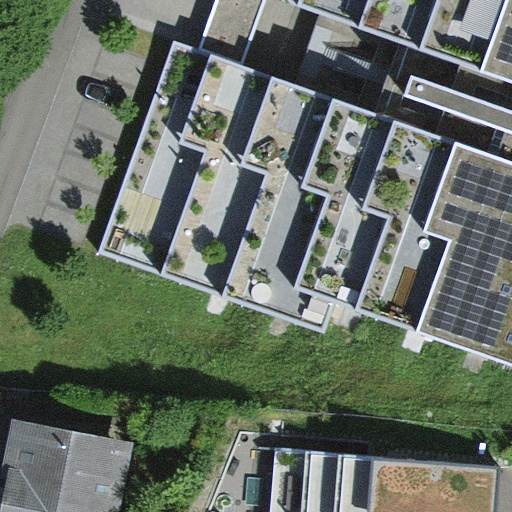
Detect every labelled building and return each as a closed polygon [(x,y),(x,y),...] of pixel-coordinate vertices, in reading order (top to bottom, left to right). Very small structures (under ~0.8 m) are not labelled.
[(266,0),(218,0),(200,50),(242,66),(266,0)] [(295,0),(294,4),(355,27),(364,0),(295,0)] [(364,0),(355,27),(417,50),(434,0),(364,0)] [(434,0),(417,50),(484,73),(509,0),(434,0)] [(511,0),(509,0),(484,73),(511,83),(511,0)] [(235,165),(269,76),(242,66),(200,50),(175,42),(103,248),(226,292),(269,177),(235,165)] [(298,189),(332,101),(269,76),(235,165),(269,177),(226,292),(291,314),(333,203),(298,189)] [(511,112),(415,77),(409,94),(511,131),(511,112)] [(359,208),(391,124),(332,101),(298,189),(333,203),(291,314),(348,337),(394,222),(359,208)] [(425,231),(456,149),(391,124),(359,208),(394,222),(361,309),(422,332),(456,244),(425,231)] [(511,168),(456,149),(425,231),(456,244),(422,332),(511,366),(511,168)] [(118,511),(131,445),(12,423),(0,486),(0,511),(118,511)] [(487,511),(491,474),(277,451),(271,511),(487,511)]
